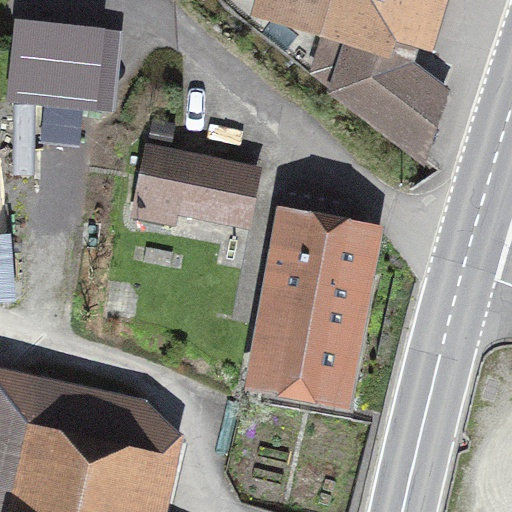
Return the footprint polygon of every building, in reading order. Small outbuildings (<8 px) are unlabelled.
[(432,0),(265,0),(289,7),(286,15),(381,44),(389,19),(423,30),(432,0)] [(117,34),(17,23),(9,100),(109,111),(117,34)] [(334,92),(421,159),(456,99),(411,67),(362,49),(334,92)] [(152,151),(142,203),(242,224),(253,172),(152,151)] [(273,328),(265,373),(336,387),(365,234),(339,229),(343,206),(284,195),(260,325),(273,328)] [(2,475),(0,485),(0,511),(143,511),(165,418),(32,387),(23,426),(14,424),(2,475)]
